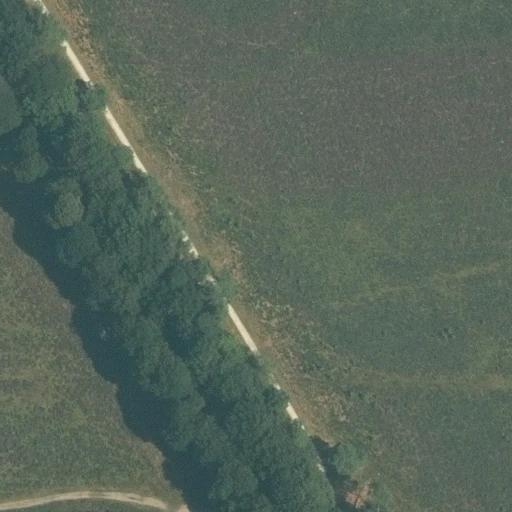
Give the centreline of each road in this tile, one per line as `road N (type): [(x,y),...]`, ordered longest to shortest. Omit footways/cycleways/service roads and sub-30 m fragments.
road 1 (track): [(0,74),(273,511)]
road 2 (track): [(0,508),(76,494),(174,511)]
